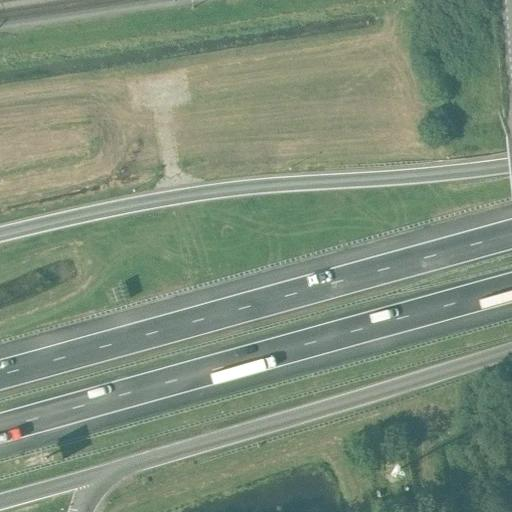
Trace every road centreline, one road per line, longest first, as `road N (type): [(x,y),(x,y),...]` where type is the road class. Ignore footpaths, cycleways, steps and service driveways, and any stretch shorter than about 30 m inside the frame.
road 1 (motorway): [(0,430),(511,289)]
road 2 (motorway): [(511,234),(0,375)]
road 3 (motorway): [(511,166),(174,197),(0,234)]
road 4 (motorway): [(112,473),(511,350)]
